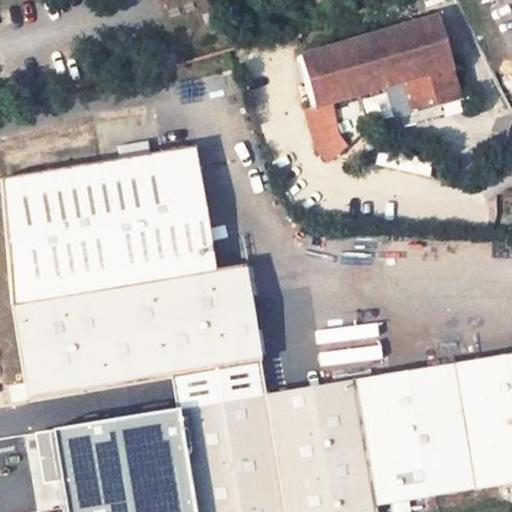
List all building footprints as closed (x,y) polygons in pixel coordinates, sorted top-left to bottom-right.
[(409,116),(459,101),(435,17),(297,58),(311,108),(327,103),(399,82),(409,116)] [(311,108),(304,110),(315,150),(327,164),(346,148),(337,138),(327,103),(311,108)] [(213,272),(192,148),(0,179),(11,305),(213,272)] [(168,378),(258,363),(243,267),(213,272),(11,305),(27,401),(48,397),(168,378)] [(511,353),(450,364),(471,489),(511,482),(511,353)] [(168,378),(174,410),(264,396),(258,363),(168,378)] [(373,511),(372,506),(471,489),(450,364),(352,381),(264,396),(174,410),(190,511),(373,511)] [(168,378),(48,397),(54,436),(130,424),(144,505),(168,501),(169,511),(190,511),(174,410),(168,378)]
